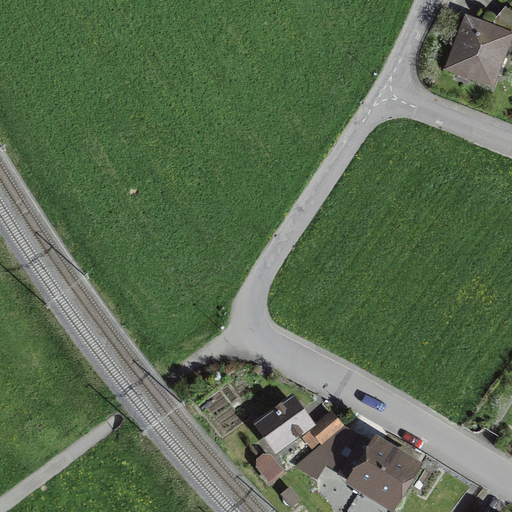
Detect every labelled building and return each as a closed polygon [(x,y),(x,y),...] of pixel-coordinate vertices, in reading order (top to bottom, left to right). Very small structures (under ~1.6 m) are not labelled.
[(448,68),(491,85),(510,36),(511,36),(511,13),(506,8),(496,19),(492,29),(467,19),(448,68)] [(261,425),(277,447),(308,424),(291,402),(261,425)] [(282,463),(288,470),(339,426),(330,415),(305,437),(308,441),(282,463)] [(343,426),(296,465),(332,491),(344,471),(391,501),(411,469),(343,426)] [(259,461),(258,466),(262,471),(268,472),(274,480),(279,476),(273,468),(274,462),(270,457),(264,457),(259,461)]
